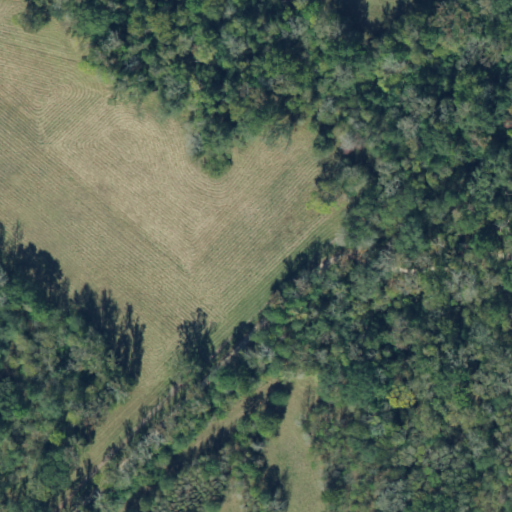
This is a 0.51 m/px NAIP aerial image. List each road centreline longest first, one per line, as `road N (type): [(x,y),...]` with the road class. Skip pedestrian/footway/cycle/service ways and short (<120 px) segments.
road 1 (residential): [(61,511),(281,308)]
road 2 (residential): [(281,308),(347,257),(421,272),(511,255)]
